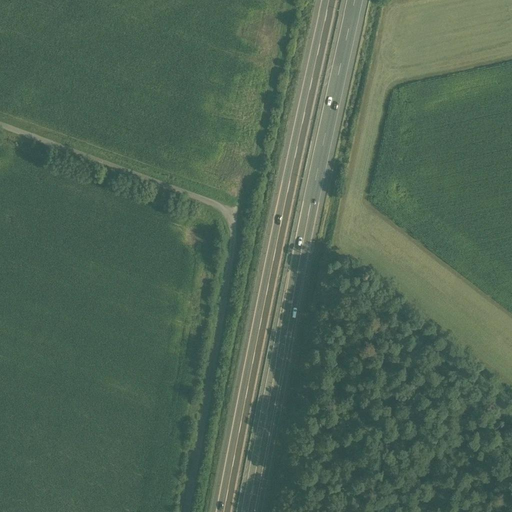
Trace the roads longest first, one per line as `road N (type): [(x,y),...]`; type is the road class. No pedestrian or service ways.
road 1 (unclassified): [(0,117),(223,199),(234,211),(187,511)]
road 2 (motorway): [(249,511),(355,0)]
road 3 (motorway): [(330,0),(225,511)]
